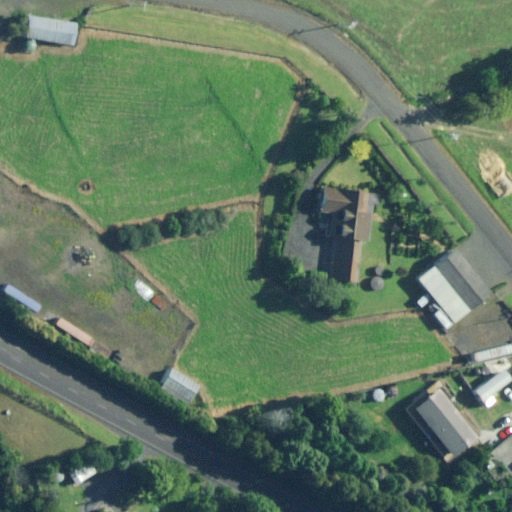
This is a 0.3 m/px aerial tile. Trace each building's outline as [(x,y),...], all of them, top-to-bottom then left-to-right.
[(73,22),(19,17),(17,39),(71,44),(73,22)] [(353,281),(357,239),(366,240),(371,192),(362,191),(337,189),(315,187),(312,211),(331,213),(324,278),(353,281)] [(416,306),(427,298),(435,308),(429,313),(440,327),(447,322),(483,293),(448,249),(411,278),(423,293),(412,301),(416,306)] [(195,385),(167,367),(153,390),(181,408),(195,385)] [(454,374),(446,381),(455,391),(463,385),(454,374)] [(434,384),(399,412),(440,464),(475,436),(434,384)] [(497,444),(467,469),(474,476),(496,457),(500,462),(507,456),(497,444)]
